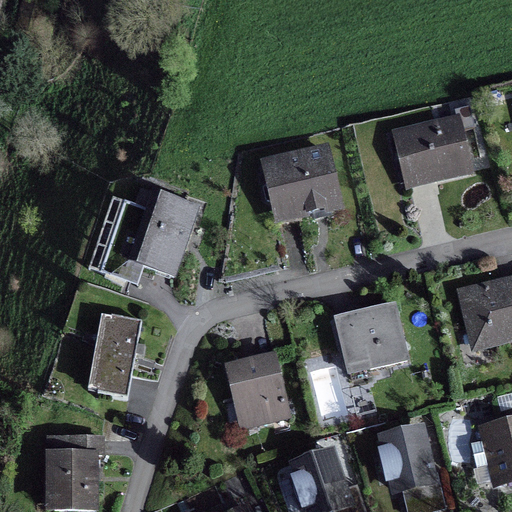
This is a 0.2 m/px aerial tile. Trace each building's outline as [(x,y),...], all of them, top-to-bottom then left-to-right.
[(44,2),(34,0),(22,0),(16,30),(37,34),(44,2)] [(397,157),(393,158),(400,186),(404,185),(406,193),(474,176),(460,115),(391,132),(397,157)] [(269,202),(275,226),(312,218),(313,221),(332,216),(331,213),(344,210),(329,145),(260,162),(266,188),(263,189),(266,203),(269,202)] [(125,232),(116,257),(124,260),(117,279),(138,286),(144,269),(176,279),(200,207),(152,191),(152,192),(141,189),(135,205),(146,209),(137,236),(125,232)] [(129,203),(113,198),(89,269),(104,274),(129,203)] [(472,353),(511,343),(511,276),(456,290),(467,334),(462,335),(465,345),(469,344),(472,353)] [(409,362),(396,304),(334,318),(348,377),(409,362)] [(97,395),(129,400),(137,355),(143,356),(145,346),(138,345),(143,322),(112,316),(111,318),(101,316),(88,392),(97,393),(97,395)] [(287,399),(276,353),(224,366),(240,433),(279,423),(281,432),(291,429),(289,420),(292,419),(291,413),(295,412),(292,398),(287,399)] [(377,414),(373,393),(351,397),(355,418),(377,414)] [(492,489),(511,484),(511,418),(478,427),(481,442),(471,444),(477,469),(487,466),(492,489)] [(425,424),(377,436),(380,449),(377,450),(386,485),(389,484),(393,497),(402,495),(406,511),(439,511),(446,510),(425,424)] [(45,511),(98,511),(98,458),(105,458),(104,437),(46,437),(46,452),(45,452),(45,511)] [(298,511),(305,510),(305,511),(365,511),(356,486),(348,489),(334,448),(288,464),(293,477),(279,482),(288,511),(298,511)]
